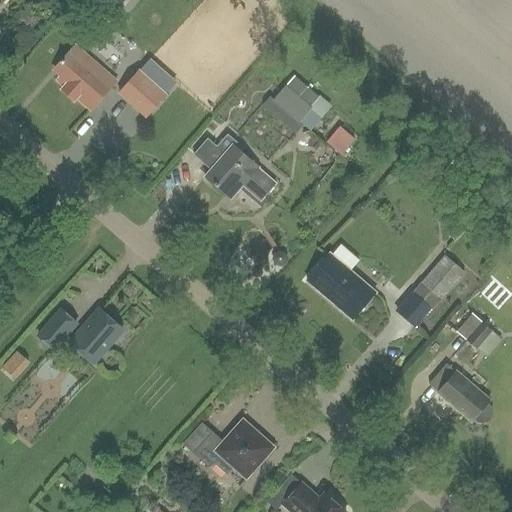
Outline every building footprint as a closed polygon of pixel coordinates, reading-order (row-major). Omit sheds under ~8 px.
[(109,0),(105,6),(120,16),(130,0),(109,0)] [(73,44),(53,67),(60,73),(55,79),(62,86),(60,89),(72,99),(74,97),(88,109),(114,80),(73,44)] [(116,82),(135,98),(151,79),(133,63),(116,82)] [(292,76),(265,108),(295,134),(302,126),(297,122),(308,109),(320,119),(330,107),(292,76)] [(342,156),(355,141),(339,128),(326,143),(342,156)] [(208,138),(192,156),(209,171),(204,177),(223,195),(231,186),(236,190),(240,186),(258,202),(274,183),(233,146),(236,143),(227,135),(217,146),(208,138)] [(350,321),(373,294),(327,255),(305,281),(350,321)] [(444,255),(394,311),(415,329),(465,273),(444,255)] [(97,310),(67,344),(91,364),(120,330),(97,310)] [(56,355),(80,327),(62,311),(38,339),(56,355)] [(501,342),(471,315),(455,333),(485,359),(501,342)] [(18,351),(2,365),(13,378),(30,363),(18,351)] [(484,404),(487,400),(486,399),(485,400),(453,373),(454,372),(453,371),(452,372),(443,364),(426,384),(435,392),(434,393),(435,394),(436,393),(468,420),(467,421),(468,422),(471,419),(475,422),(480,423),(485,421),(488,417),(490,412),(488,407),(484,404)] [(243,477),(270,447),(240,420),(221,441),(209,431),(190,453),(206,467),(211,462),(224,474),(232,466),(243,477)] [(299,483),(280,504),(288,511),(342,511),(322,493),(317,499),(299,483)]
